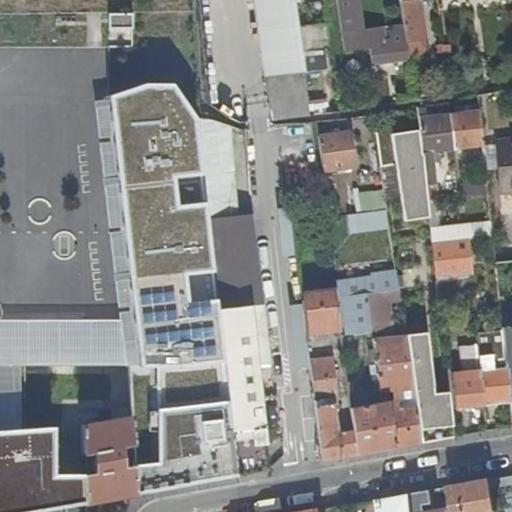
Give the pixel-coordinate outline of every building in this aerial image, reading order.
[(255,0),(272,120),(284,118),(311,117),(300,40),(298,27),(294,0),(255,0)] [(303,0),(294,0),(298,27),(315,25),(327,23),(325,10),(305,13),(303,0)] [(411,58),(410,56),(405,24),(395,25),(397,39),(386,40),(384,27),(365,29),(360,0),(341,0),(346,32),(345,32),(348,51),(372,47),(374,63),(411,58)] [(401,0),(405,24),(410,56),(418,55),(422,52),(424,50),(426,47),(427,44),(427,40),(428,40),(422,1),(422,0),(401,0)] [(108,14),(107,44),(132,45),(133,15),(108,14)] [(387,77),(372,79),(375,96),(389,94),(387,77)] [(197,131),(195,116),(171,82),(144,83),(111,96),(136,321),(141,367),(129,367),(131,407),(227,398),(217,309),(207,223),(197,131)] [(417,85),(419,98),(430,96),(428,83),(417,85)] [(451,114),(470,111),(469,104),(450,107),(451,114)] [(470,111),(451,114),(455,149),(484,146),(480,110),(470,111)] [(197,131),(207,223),(237,220),(226,124),(201,114),(195,116),(197,131)] [(421,130),(425,167),(427,189),(433,188),(432,183),(436,182),(434,161),(439,160),(439,154),(433,155),(433,152),(455,149),(451,114),(419,117),(421,130)] [(290,186),(321,184),(312,122),(283,124),(290,186)] [(392,123),(376,125),(382,166),(397,164),(405,220),(430,217),(428,199),(428,194),(427,189),(425,167),(421,130),(393,134),(392,123)] [(351,132),(319,137),(324,171),(355,166),(351,132)] [(498,145),(500,169),(502,192),(511,191),(511,141),(498,142),(498,145)] [(498,145),(484,146),(486,162),(486,170),(500,169),(498,145)] [(465,196),(489,193),(486,170),(486,162),(480,162),(482,179),(463,181),(465,196)] [(387,209),(385,195),(356,199),(358,214),(387,209)] [(434,199),(428,199),(430,217),(431,222),(438,221),(437,215),(441,215),(439,198),(434,199)] [(387,209),(358,214),(348,215),(351,234),(391,229),(388,209),(387,209)] [(237,220),(207,223),(217,309),(250,305),(257,366),(272,364),(265,305),(262,306),(252,218),(237,220)] [(469,239),(493,237),(492,222),(468,224),(469,239)] [(463,227),(432,230),(433,242),(464,238),(463,227)] [(391,247),(390,238),(382,238),(383,248),(391,247)] [(464,238),(433,242),(436,273),(437,279),(472,275),(468,238),(464,238)] [(427,283),(436,282),(437,282),(437,279),(436,273),(426,274),(427,283)] [(472,275),(437,279),(437,282),(439,295),(474,291),(472,275)] [(361,297),(384,293),(397,291),(400,291),(398,277),(339,286),(346,335),(371,331),(366,301),(361,301),(361,297)] [(439,309),(436,282),(427,283),(422,283),(424,310),(439,309)] [(335,289),(303,293),(308,333),(340,329),(335,289)] [(384,293),(385,301),(399,299),(397,291),(384,293)] [(366,301),(371,331),(389,328),(385,301),(384,293),(361,297),(361,301),(366,301)] [(227,398),(236,475),(254,472),(268,470),(257,366),(250,305),(217,309),(227,398)] [(0,428),(26,427),(26,363),(129,367),(141,367),(136,321),(0,321),(0,428)] [(422,333),(406,335),(408,350),(424,348),(422,333)] [(490,334),(493,354),(500,353),(500,358),(506,357),(504,338),(503,333),(490,334)] [(493,354),(490,334),(479,336),(480,345),(481,355),(493,355),(493,354)] [(396,390),(414,388),(408,350),(406,335),(374,338),(381,392),(396,390)] [(462,368),(482,367),(481,355),(480,345),(459,347),(462,368)] [(493,354),(493,355),(494,368),(507,366),(506,357),(500,358),(500,353),(493,354)] [(493,355),(481,355),(482,367),(486,405),(511,402),(507,366),(494,368),(493,355)] [(316,401),(335,399),(344,398),(338,356),(311,359),(316,401)] [(482,367),(462,368),(452,369),(457,408),(486,405),(482,367)] [(402,408),(416,406),(415,396),(414,388),(396,390),(397,400),(400,399),(402,408)] [(449,390),(415,396),(416,406),(421,443),(440,439),(454,437),(449,390)] [(133,463),(135,493),(150,491),(223,478),(236,475),(227,398),(131,407),(131,416),(133,444),(133,463)] [(400,399),(397,400),(350,407),(353,430),(355,430),(358,454),(376,451),(404,446),(421,443),(416,406),(402,408),(400,399)] [(335,404),(316,407),(323,460),(341,457),(358,454),(355,430),(353,430),(339,432),(335,404)] [(112,409),(114,419),(131,416),(131,407),(112,409)] [(114,419),(112,409),(97,410),(98,422),(114,419)] [(97,410),(82,411),(82,424),(98,422),(97,410)] [(122,444),(133,444),(131,416),(114,419),(98,422),(82,424),(83,453),(92,452),(92,473),(83,473),(84,502),(116,497),(135,493),(133,463),(122,464),(122,444)] [(0,511),(28,511),(84,502),(83,473),(54,473),(54,426),(26,427),(0,428),(0,511)] [(122,464),(133,463),(133,444),(122,444),(122,464)] [(92,452),(83,453),(83,473),(92,473),(92,452)] [(495,501),(511,497),(511,476),(492,480),(495,501)] [(497,511),(495,501),(492,480),(467,485),(449,488),(451,506),(452,511),(497,511)] [(452,511),(451,506),(445,506),(446,511),(437,511),(433,511),(431,491),(412,494),(413,511),(452,511)] [(413,511),(412,494),(378,500),(379,511),(413,511)] [(379,511),(378,500),(368,502),(368,511),(379,511)]
